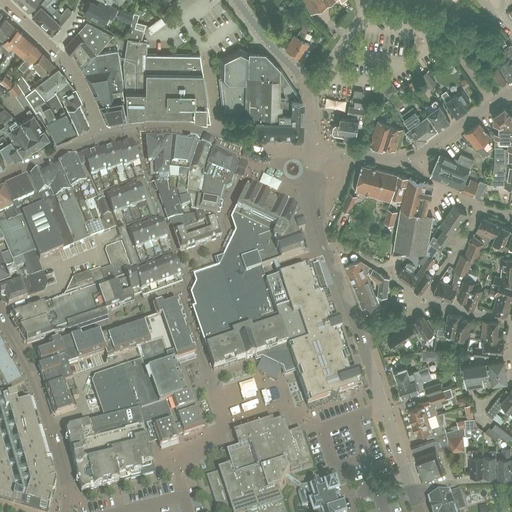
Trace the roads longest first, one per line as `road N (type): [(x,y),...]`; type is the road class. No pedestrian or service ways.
road 1 (residential): [(0,314),(32,375),(66,511)]
road 2 (residential): [(52,46),(74,70),(98,129),(0,178)]
road 3 (residential): [(412,493),(361,340)]
